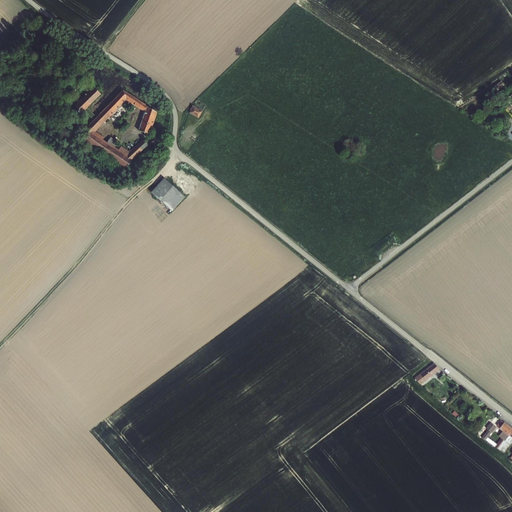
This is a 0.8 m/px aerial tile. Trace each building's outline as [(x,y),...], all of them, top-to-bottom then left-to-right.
[(499,83),(493,88),(494,89),(495,88),(496,89),(497,91),(500,89),(499,87),(501,86),(499,83)] [(81,112),(99,92),(93,87),(75,105),(79,109),(78,111),(78,112),(78,113),(79,113),(80,113),(81,112)] [(122,90),(97,116),(103,122),(126,99),(145,111),(138,131),(149,134),(156,112),(142,102),(137,99),(128,93),(122,90)] [(190,110),(189,113),(198,118),(206,105),(197,100),(195,102),(192,105),(191,108),(190,109),(190,110)] [(103,122),(97,116),(94,120),(99,125),(103,122)] [(89,130),(87,133),(84,134),(85,136),(83,139),(87,142),(87,143),(89,143),(92,145),(92,147),(94,146),(95,148),(104,153),(104,155),(106,155),(116,162),(116,163),(117,162),(120,165),(120,166),(122,166),(125,168),(128,165),(129,165),(129,163),(131,160),(150,142),(145,138),(130,152),(126,156),(118,151),(114,148),(117,142),(110,137),(107,143),(102,140),(92,133),(94,131),(99,125),(94,120),(86,128),(89,130)] [(103,137),(94,131),(92,133),(102,140),(103,137)] [(126,156),(130,152),(121,146),(118,151),(126,156)] [(163,178),(150,193),(172,211),(184,197),(163,178)] [(434,364),(414,378),(420,383),(430,376),(439,370),(434,364)] [(501,420),(496,425),(499,427),(498,428),(502,431),(500,433),(498,435),(501,437),(501,438),(505,440),(511,432),(511,428),(504,422),(501,420)] [(492,424),(488,429),(486,430),(489,433),(495,426),(492,424)] [(500,446),(499,447),(503,450),(511,441),(511,432),(505,440),(500,446)] [(496,442),(487,436),(485,438),(494,445),(496,442)] [(500,446),(505,440),(501,438),(501,437),(496,442),(500,446)]
